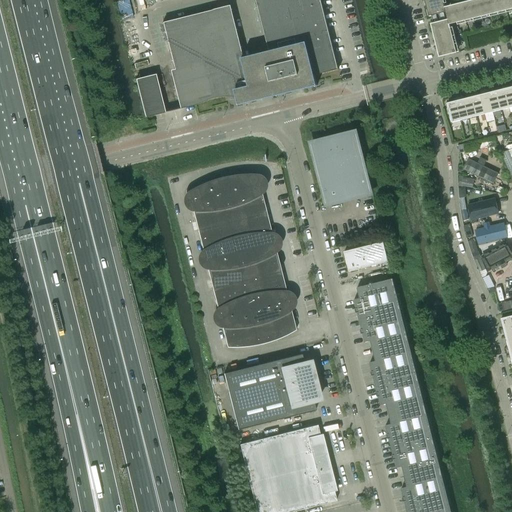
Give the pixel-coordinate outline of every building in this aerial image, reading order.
[(127,0),(120,0),(118,1),(122,14),(131,12),(127,0)] [(338,69),(320,0),(256,0),(268,47),(278,44),(279,49),(252,56),(242,58),(249,86),(234,89),(237,101),(238,105),(317,86),(314,75),(339,69),(338,69)] [(477,0),(472,0),(469,1),(473,18),(481,16),(477,0)] [(485,0),(477,0),(481,16),(489,14),(485,0)] [(494,0),(485,0),(489,14),(498,12),(494,0)] [(503,0),(494,0),(498,12),(506,10),(503,0)] [(511,2),(511,0),(503,0),(506,10),(511,8),(511,2)] [(469,1),(461,3),(465,20),(473,18),(469,1)] [(456,23),(465,20),(461,3),(452,5),(456,23)] [(444,4),(426,8),(429,17),(446,12),(444,4)] [(242,58),(252,56),(239,6),(165,25),(187,114),(237,101),(234,89),(249,86),(242,58)] [(430,24),(433,32),(450,28),(448,19),(430,24)] [(450,28),(433,32),(435,40),(452,36),(450,28)] [(452,36),(435,40),(437,49),(454,44),(452,36)] [(454,44),(437,49),(439,57),(456,53),(454,44)] [(156,75),(136,80),(146,119),(166,113),(156,75)] [(504,89),(496,91),(501,110),(509,108),(504,89)] [(496,91),(488,93),(493,112),(501,110),(496,91)] [(488,93),(480,95),(485,114),(493,112),(488,93)] [(480,95),(472,97),(476,116),(485,114),(480,95)] [(472,97),(463,99),(468,118),(476,116),(472,97)] [(463,99),(455,101),(460,120),(468,118),(463,99)] [(452,123),(460,120),(455,101),(447,103),(452,123)] [(320,157),(321,167),(315,170),(320,180),(322,179),(324,190),(326,197),(326,200),(328,203),(332,202),(334,202),(336,202),(338,202),(340,201),(341,199),(369,192),(354,134),(321,142),(321,149),(320,157)] [(477,141),(463,145),(463,144),(457,146),(459,153),(464,152),(465,153),(479,149),(477,141)] [(511,145),(511,146),(500,149),(501,154),(511,151),(511,145)] [(498,174),(468,159),(464,168),(494,182),(498,174)] [(221,178),(217,179),(230,231),(268,222),(257,174),(251,174),(246,174),(241,175),(236,175),(231,176),(226,177),(221,178)] [(473,188),(474,180),(459,177),(458,185),(473,188)] [(188,192),(200,239),(230,231),(217,179),(216,179),(211,181),(206,182),(202,184),(197,187),(192,189),(188,192)] [(482,203),(470,206),(473,218),(485,215),(482,203)] [(275,249),(268,222),(230,231),(237,258),(275,249)] [(469,224),(463,226),(465,233),(466,238),(472,237),(469,224)] [(502,225),(475,232),(478,245),(506,238),(502,225)] [(230,231),(200,239),(206,266),(237,258),(230,231)] [(468,241),(472,254),(478,251),(474,239),(468,241)] [(349,272),(388,262),(383,242),(344,252),(349,272)] [(481,256),(488,270),(511,259),(511,258),(506,245),(481,256)] [(282,276),(275,249),(237,258),(244,285),(282,276)] [(237,258),(206,266),(213,293),(244,285),(237,258)] [(481,258),(474,261),(481,278),(484,276),(482,271),(486,269),(481,258)] [(289,303),(282,276),(244,285),(251,313),(289,303)] [(354,300),(359,321),(401,310),(393,279),(357,288),(359,298),(354,300)] [(244,285),(213,293),(220,320),(251,313),(244,285)] [(296,330),(289,303),(251,313),(259,345),(263,344),(267,343),(272,341),(277,339),(282,338),(286,335),(291,333),(296,330)] [(401,310),(359,321),(364,342),(370,341),(373,351),(408,342),(401,310)] [(251,313),(220,320),(227,348),(232,348),(237,348),(243,347),(248,347),(253,346),(259,345),(251,313)] [(511,315),(501,319),(503,328),(511,326),(511,315)] [(511,326),(503,328),(506,338),(511,335),(511,326)] [(408,342),(373,351),(375,361),(369,363),(375,384),(416,373),(408,342)] [(237,430),(316,410),(313,401),(317,400),(317,399),(316,400),(307,363),(308,363),(308,362),(304,363),(302,354),(223,374),(237,430)] [(416,373),(375,384),(380,405),(386,404),(389,414),(424,405),(416,373)] [(424,405),(389,414),(391,424),(385,425),(391,447),(432,436),(424,405)] [(256,511),(290,511),(336,501),(334,491),(336,490),(333,489),(320,437),(322,434),(319,435),(317,425),(239,445),(256,511)] [(432,436),(391,447),(396,468),(402,467),(404,477),(440,468),(432,436)] [(440,468),(404,477),(407,487),(401,488),(406,509),(448,499),(440,468)] [(451,511),(448,499),(406,509),(407,511),(451,511)]
